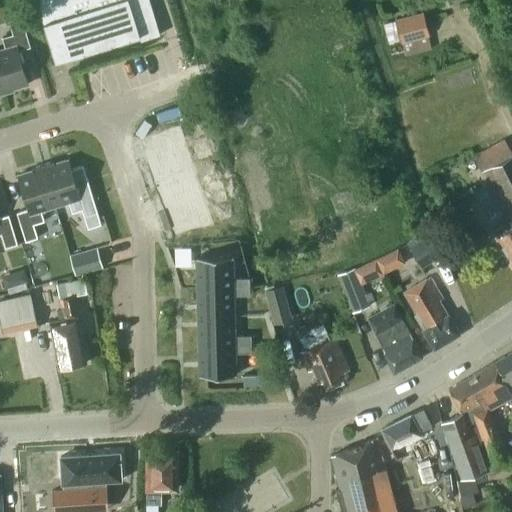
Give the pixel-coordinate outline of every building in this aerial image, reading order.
[(141,41),(160,35),(148,0),(36,0),(56,63),(140,37),(141,41)] [(396,20),(402,43),(431,36),(425,12),(396,20)] [(6,49),(0,50),(0,81),(3,92),(28,85),(18,51),(30,47),(22,18),(9,21),(13,35),(3,38),(6,49)] [(331,149),(298,39),(272,47),(276,59),(252,67),(285,177),(315,167),(312,155),(331,149)] [(148,142),(156,166),(189,155),(181,131),(148,142)] [(204,150),(215,147),(213,139),(202,143),(204,150)] [(493,233),(511,259),(511,152),(505,140),(474,157),(483,172),(511,222),(496,230),(493,233)] [(218,154),(215,147),(204,150),(207,158),(218,154)] [(196,178),(189,155),(156,166),(163,189),(196,178)] [(53,162),(43,165),(55,207),(69,202),(73,213),(82,210),(88,228),(101,224),(83,166),(71,169),(68,160),(54,164),(53,162)] [(41,211),(55,207),(43,165),(32,168),(33,171),(18,175),(29,209),(17,213),(26,242),(38,238),(34,225),(45,221),(41,211)] [(171,212),(203,201),(196,178),(163,189),(171,212)] [(219,196),(230,192),(228,185),(216,188),(219,196)] [(230,192),(219,196),(221,203),(233,200),(230,192)] [(363,198),(369,214),(383,209),(378,193),(363,198)] [(203,201),(171,212),(178,236),(211,225),(203,201)] [(0,235),(1,235),(5,248),(18,244),(9,215),(0,217),(0,235)] [(353,225),(326,233),(332,252),(359,244),(353,225)] [(408,243),(424,268),(444,256),(427,231),(408,243)] [(72,260),(77,276),(104,268),(100,253),(72,260)] [(197,288),(250,286),(250,277),(234,277),(233,256),(196,257),(197,288)] [(33,269),(36,280),(45,277),(42,266),(33,269)] [(339,275),(354,313),(372,306),(357,268),(339,275)] [(19,271),(17,278),(19,285),(29,282),(25,269),(19,271)] [(51,322),(59,368),(87,363),(78,316),(83,316),(79,293),(76,294),(73,275),(59,277),(66,319),(51,322)] [(432,276),(431,277),(406,291),(426,328),(424,330),(435,349),(460,334),(450,314),(448,315),(440,301),(444,298),(432,276)] [(292,320),(283,285),(264,290),(274,325),(292,320)] [(198,316),(235,315),(234,296),(251,295),(250,286),(197,288),(198,316)] [(30,293),(0,299),(0,318),(2,326),(36,319),(30,293)] [(385,351),(384,352),(395,372),(423,356),(395,303),(368,317),(385,351)] [(235,315),(198,316),(198,345),(252,344),(252,335),(235,335),(235,315)] [(324,381),(327,387),(346,379),(343,372),(345,371),(332,339),(327,341),(320,323),(295,333),(303,353),(299,354),(307,373),(312,371),(318,383),(324,381)] [(199,376),(236,375),(236,353),(252,353),(252,344),(198,345),(199,376)] [(511,351),(497,360),(511,397),(511,402),(511,351)] [(497,360),(449,389),(462,413),(443,422),(462,478),(504,466),(490,424),(492,423),(487,410),(511,397),(497,360)] [(244,375),(244,386),(273,385),(272,375),(244,375)] [(432,425),(423,408),(382,429),(395,455),(398,462),(426,448),(419,430),(432,425)] [(342,511),(397,511),(378,437),(332,456),(343,489),(336,491),(342,511)] [(120,451),(61,455),(63,483),(66,483),(67,488),(53,489),(54,511),(60,511),(86,510),(85,500),(108,499),(107,485),(103,486),(103,480),(122,479),(120,451)] [(176,452),(148,452),(148,475),(146,475),(146,488),(146,504),(149,504),(160,504),(161,504),(161,488),(176,489),(176,484),(177,482),(177,477),(176,475),(176,452)] [(473,477),(458,481),(462,496),(477,492),(473,477)]
